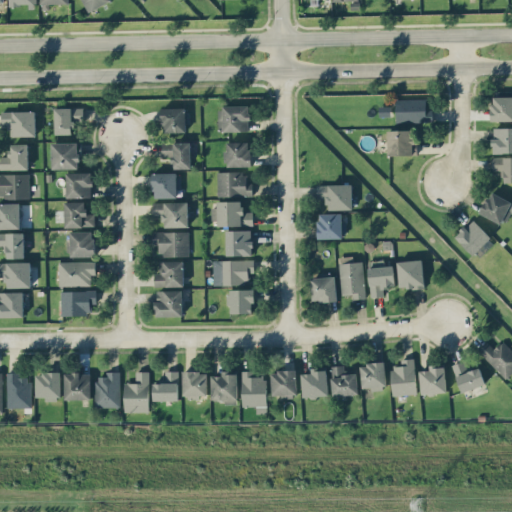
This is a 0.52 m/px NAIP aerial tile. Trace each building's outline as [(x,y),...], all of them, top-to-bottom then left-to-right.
[(112,0),(111,0),(81,0),(87,11),(112,0)] [(511,120),(511,96),(492,96),(492,120),(511,120)] [(426,98),(396,99),(397,122),(433,121),(433,109),(427,109),(426,98)] [(218,106),(218,131),(250,131),(250,106),(218,106)] [(56,134),(74,133),(74,121),(84,120),(84,107),(55,107),(56,134)] [(163,132),(188,131),(188,107),(162,107),(163,132)] [(36,110),(1,111),(2,127),(10,127),(11,136),(36,135),(36,110)] [(511,152),(511,126),(493,127),(493,153),(511,152)] [(388,129),(388,154),(414,154),(414,130),(388,129)] [(191,141),(162,142),(163,156),(173,156),(173,168),(191,168),(191,141)] [(226,166),(251,166),(250,141),(228,142),(228,149),(225,149),(226,166)] [(52,142),(52,168),(80,168),(80,142),(52,142)] [(1,169),(29,169),(28,143),(10,143),(10,156),(0,156),(1,169)] [(511,156),(492,156),(492,170),(502,170),(502,181),(511,181),(511,156)] [(92,171),(66,172),(67,197),(93,196),(92,171)] [(218,196),(253,195),(253,182),(245,182),(245,171),(218,171),(218,196)] [(0,197),(29,197),(29,173),(0,173),(0,197)] [(153,173),(153,198),(177,197),(177,188),(181,188),(181,173),(153,173)] [(328,209),(353,209),(352,183),(316,184),(317,198),(328,198),(328,209)] [(511,201),(490,191),(480,213),(504,224),(509,212),(511,212),(511,201)] [(253,211),(243,211),(243,200),(214,201),(215,225),(253,224),(253,211)] [(66,227),(95,226),(95,213),(86,213),(86,201),(65,201),(66,227)] [(189,226),(188,201),(153,201),(153,215),(164,215),(164,226),(189,226)] [(0,228),(21,228),(20,202),(0,202),(0,228)] [(342,212),(318,213),(319,238),(342,237),(342,212)] [(455,236),(473,254),(491,237),(474,218),(455,236)] [(227,255),(253,254),(252,229),(226,230),(227,255)] [(95,256),(94,230),(71,231),(71,257),(95,256)] [(189,255),(189,231),(153,231),(154,245),(159,245),(159,256),(189,255)] [(25,257),(24,232),(0,232),(0,245),(5,245),(5,258),(25,257)] [(362,260),(353,261),(353,255),(338,257),(343,295),(352,293),(352,299),(366,297),(362,260)] [(213,260),(213,284),(250,283),(250,272),(255,272),(254,259),(213,260)] [(399,288),(424,287),(423,259),(398,260),(399,288)] [(184,260),(159,260),(160,272),(155,272),(155,286),(184,286),(184,260)] [(369,261),(370,296),(384,295),(384,288),(395,287),(394,265),(385,265),(384,260),(369,261)] [(0,261),(0,275),(6,275),(6,287),(31,286),(31,261),(0,261)] [(59,285),(91,285),(91,274),(96,274),(96,261),(59,261),(59,285)] [(311,277),(312,301),(337,300),(336,276),(311,277)] [(228,288),(228,304),(231,304),(231,312),(253,313),(254,289),(228,288)] [(157,316),(183,315),(183,289),(156,290),(157,316)] [(61,290),(61,315),(89,315),(89,304),(97,304),(97,290),(61,290)] [(0,316),(24,316),(23,291),(0,291),(0,316)] [(511,349),(503,340),(494,348),(487,340),(478,349),(505,379),(511,372),(511,349)] [(416,394),(415,358),(401,358),(401,365),(391,365),(392,394),(416,394)] [(467,370),(465,360),(453,363),(461,391),(485,385),(480,367),(467,370)] [(386,388),(385,362),(361,363),(362,389),(386,388)] [(332,394),(358,394),(358,373),(344,373),(344,364),(331,365),(332,394)] [(446,392),(445,365),(430,366),(430,369),(420,370),(421,393),(446,392)] [(311,368),(311,372),(302,373),(303,397),(329,396),(327,367),(311,368)] [(149,412),(150,371),(136,370),(136,383),(125,382),(125,411),(149,412)] [(153,381),(154,400),(179,399),(178,370),(165,370),(165,380),(153,381)] [(222,370),(222,375),(212,375),(212,399),(224,400),(224,404),(238,404),(238,370),(222,370)] [(267,405),(266,370),(242,371),(242,406),(267,405)] [(296,370),(271,370),(272,395),(297,394),(296,370)] [(31,407),(31,377),(20,376),(20,372),(7,371),(7,407),(31,407)] [(96,407),(120,406),(119,371),(106,371),(106,376),(95,376),(96,407)] [(207,396),(208,371),(184,371),(183,396),(207,396)] [(61,398),(61,372),(36,372),(37,396),(45,396),(45,398),(61,398)] [(65,372),(65,399),(92,398),(91,372),(65,372)]
